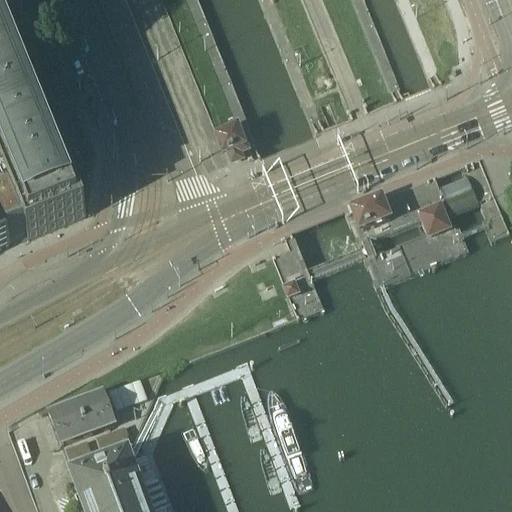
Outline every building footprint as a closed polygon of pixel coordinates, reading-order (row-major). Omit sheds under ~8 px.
[(38,0),(0,0),(0,175),(4,185),(0,187),(0,252),(8,248),(6,245),(25,238),(27,243),(85,220),(7,29),(44,14),(38,0)] [(243,146),(236,130),(221,136),(221,137),(216,140),(222,154),(227,152),(230,160),(231,161),(232,162),(234,162),(235,162),(236,162),(237,161),(238,160),(238,159),(238,158),(238,157),(238,156),(237,155),(247,152),(244,146),(243,146)] [(388,222),(380,201),(354,213),(362,233),(388,222)] [(431,237),(445,232),(446,227),(440,211),(436,209),(420,215),(419,219),(426,235),(431,237)] [(293,287),(283,290),(287,299),(296,296),(293,287)] [(102,399),(49,419),(60,449),(82,441),(83,443),(92,440),(91,438),(113,429),(102,399)] [(143,511),(125,462),(73,482),(83,511),(143,511)]
